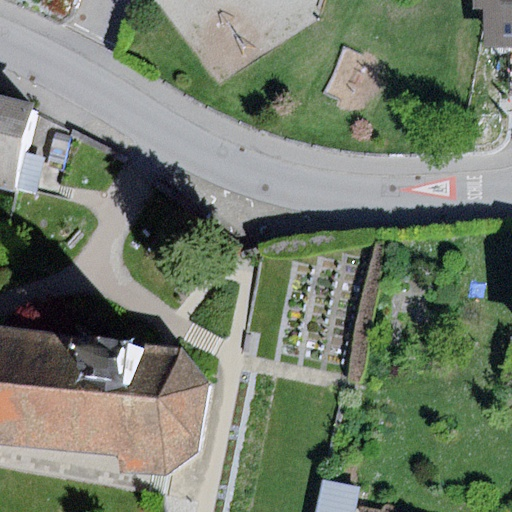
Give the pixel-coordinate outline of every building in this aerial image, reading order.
[(511,0),(472,0),(472,9),(487,9),(486,47),(510,48),(511,47),(511,0)] [(0,185),(12,189),(31,109),(0,101),(0,185)] [(82,338),(0,329),(0,440),(122,454),(121,471),(166,476),(199,451),(211,380),(180,349),(137,344),(132,385),(78,379),(82,338)] [(137,344),(82,338),(78,379),(132,385),(137,344)] [(354,511),(359,488),(325,481),(319,511),(354,511)]
